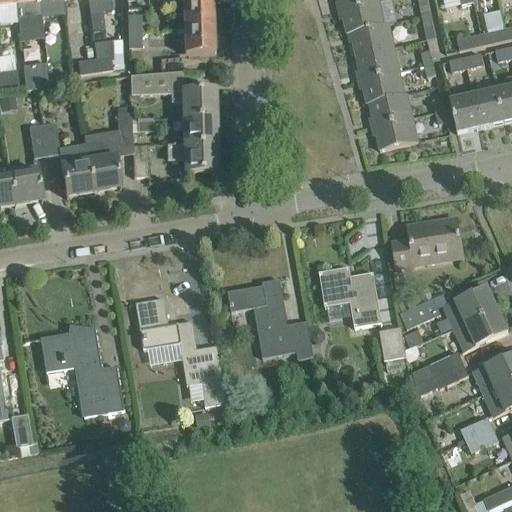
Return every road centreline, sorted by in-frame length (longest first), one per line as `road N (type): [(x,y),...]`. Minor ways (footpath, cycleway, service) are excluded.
road 1 (unclassified): [(253,215),(511,163)]
road 2 (unclassified): [(0,260),(253,215)]
road 3 (unclassified): [(253,215),(245,0)]
